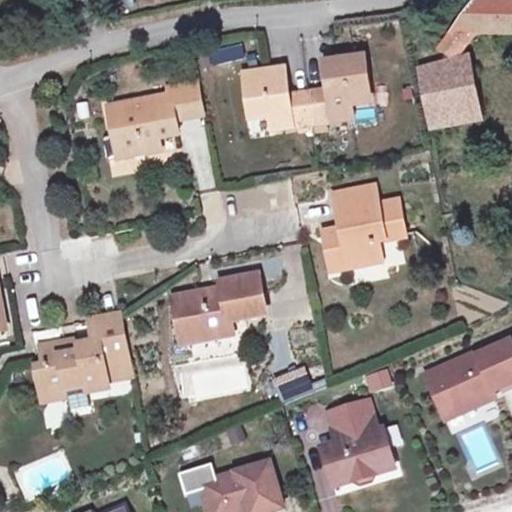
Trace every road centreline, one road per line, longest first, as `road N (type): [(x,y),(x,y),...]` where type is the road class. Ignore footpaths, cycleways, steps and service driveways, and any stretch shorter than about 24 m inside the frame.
road 1 (residential): [(7,78),(51,271),(264,228),(253,195)]
road 2 (residential): [(96,50),(192,21),(358,0)]
